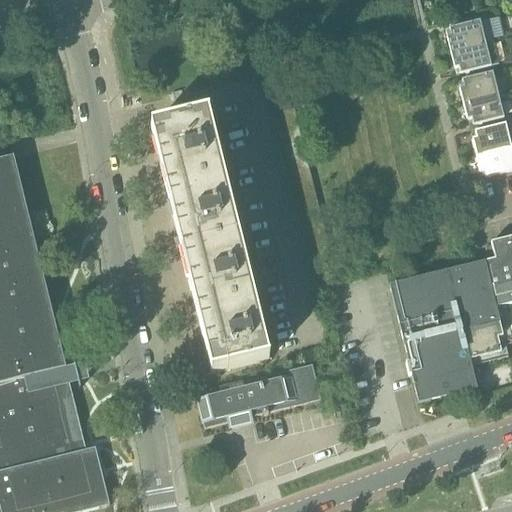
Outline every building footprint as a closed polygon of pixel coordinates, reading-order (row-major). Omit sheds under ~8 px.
[(446,38),(450,54),(485,45),(493,44),(487,21),(449,30),(450,37),(446,38)] [(485,45),(450,54),(454,70),(458,69),(460,76),(490,69),(490,68),(498,66),(493,44),(485,46),(485,45)] [(459,90),(463,106),(498,98),(492,74),(461,82),(463,88),(459,90)] [(263,81),(271,116),(295,110),(293,103),(296,102),(294,94),(290,95),(286,76),(263,81)] [(498,98),(463,106),(467,122),(471,121),(472,128),(503,120),(498,98)] [(271,116),(274,128),(297,122),(295,110),(271,116)] [(207,115),(150,129),(150,131),(156,129),(171,190),(222,177),(207,116),(208,116),(207,115)] [(300,133),(297,122),(274,128),(277,139),(300,133)] [(471,141),(475,158),(509,149),(504,127),(473,134),(475,141),(471,141)] [(277,139),(280,151),(303,145),(300,133),(277,139)] [(306,156),(303,145),(280,151),(283,162),(306,156)] [(511,173),(511,159),(509,149),(475,158),(479,174),(482,174),(484,180),(511,173)] [(309,168),(306,156),(283,162),(285,174),(309,168)] [(65,367),(60,350),(13,159),(0,161),(0,511),(90,511),(109,508),(95,450),(86,452),(65,367)] [(312,179),(309,168),(285,174),(288,185),(312,179)] [(222,177),(171,190),(186,251),(237,238),(222,177)] [(315,191),(312,179),(288,185),(291,196),(315,191)] [(317,202),(315,191),(291,196),(294,208),(317,202)] [(320,214),(317,202),(294,208),(297,219),(320,214)] [(323,225),(320,214),(297,219),(300,231),(323,225)] [(326,236),(323,225),(300,231),(302,242),(326,236)] [(329,248),(326,236),(302,242),(305,254),(329,248)] [(237,238),(186,251),(201,312),(252,299),(237,238)] [(494,261),(388,287),(418,407),(477,392),(471,368),(508,359),(503,342),(511,339),(511,238),(490,244),(494,261)] [(332,259),(329,248),(305,254),(308,265),(332,259)] [(334,271),(332,259),(308,265),(311,277),(334,271)] [(337,282),(334,271),(311,277),(314,288),(337,282)] [(337,282),(314,288),(317,300),(340,294),(337,282)] [(252,299),(201,312),(216,373),(211,374),(211,376),(268,361),(268,360),(252,299)] [(204,430),(228,423),(263,415),(264,417),(268,416),(268,414),(321,401),(312,366),(224,388),(196,395),(204,430)]
